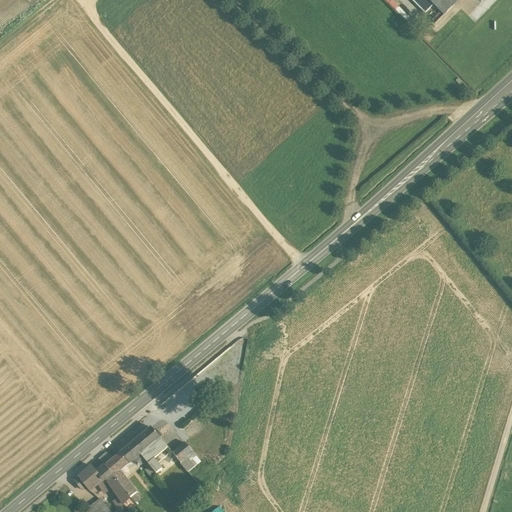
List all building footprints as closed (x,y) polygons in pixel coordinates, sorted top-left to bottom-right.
[(427,0),(444,16),(459,0),(427,0)] [(151,428),(120,454),(129,465),(133,461),(140,455),(144,462),(145,463),(147,465),(150,462),(154,459),(168,448),(151,428)] [(200,463),(184,444),(172,454),(188,473),(200,463)] [(223,450),(218,454),(223,459),(227,454),(223,450)] [(106,453),(98,459),(104,467),(112,461),(106,453)] [(112,461),(104,467),(113,478),(120,472),(129,465),(120,454),(112,461)] [(140,455),(133,461),(137,467),(144,462),(140,455)] [(162,469),(154,459),(150,462),(158,471),(162,469)] [(158,471),(150,462),(147,465),(155,474),(158,471)] [(151,478),(155,474),(147,465),(145,463),(143,465),(146,469),(144,470),(151,478)] [(104,467),(96,474),(91,467),(78,477),(78,478),(86,487),(90,492),(102,481),(107,481),(109,481),(113,478),(104,467)] [(137,493),(120,472),(113,478),(130,499),(130,498),(132,497),(137,493)] [(86,487),(78,478),(74,481),(81,490),(86,487)] [(130,499),(113,478),(109,481),(107,481),(118,498),(118,499),(123,505),(130,499)] [(123,505),(118,499),(114,502),(119,508),(123,505)] [(106,511),(97,501),(83,511),(106,511)]
